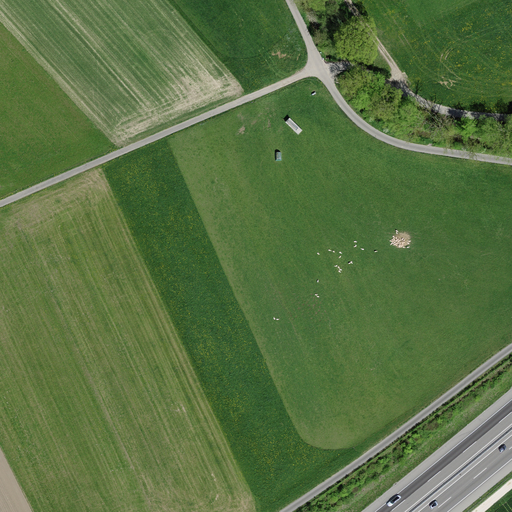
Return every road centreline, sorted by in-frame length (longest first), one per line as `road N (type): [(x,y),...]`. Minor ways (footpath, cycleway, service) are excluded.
road 1 (unclassified): [(0,202),(317,67)]
road 2 (unclassified): [(511,347),(285,511)]
road 3 (unclassified): [(317,67),(346,113),(380,136),(511,160)]
road 4 (motorway): [(511,411),(389,511)]
road 5 (track): [(511,114),(450,110),(392,86)]
